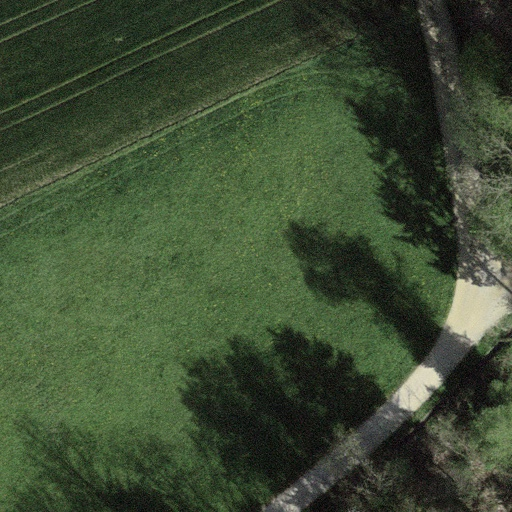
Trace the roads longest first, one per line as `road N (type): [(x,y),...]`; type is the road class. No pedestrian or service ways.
road 1 (track): [(431,0),(455,78),(469,171),(442,303),(382,413),(262,511)]
road 2 (track): [(511,282),(382,413)]
